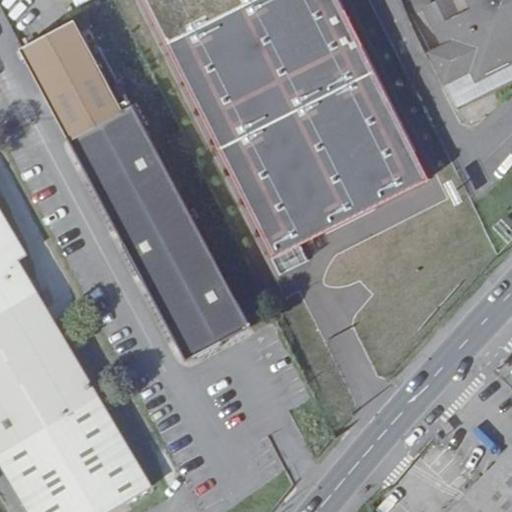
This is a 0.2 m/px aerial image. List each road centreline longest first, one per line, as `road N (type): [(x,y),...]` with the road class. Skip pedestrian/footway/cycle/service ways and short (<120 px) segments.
road 1 (unknown): [(0,60),(204,424)]
road 2 (unknown): [(170,511),(175,477),(38,234)]
road 3 (secondary): [(318,511),(511,300)]
road 4 (unknown): [(384,0),(410,61),(465,142),(490,139),(511,118)]
road 5 (unknown): [(204,424),(246,412),(267,416),(285,432),(319,510)]
